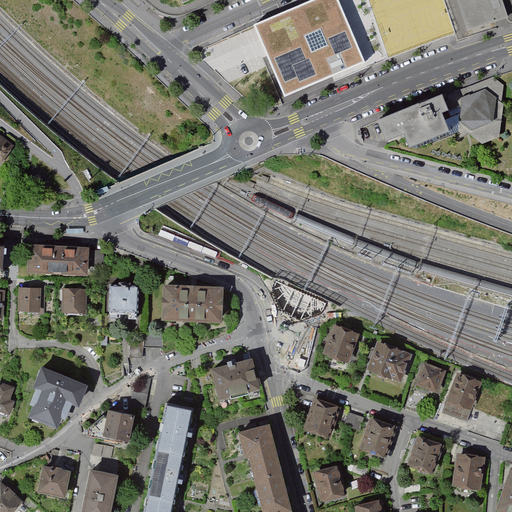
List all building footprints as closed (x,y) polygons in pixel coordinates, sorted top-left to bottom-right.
[(260,40),(285,97),(365,62),(338,0),(317,0),(254,27),(255,28),(260,40)] [(457,0),(467,31),(508,18),(502,0),(457,0)] [(381,70),(366,76),(368,81),(383,74),(381,70)] [(504,85),(493,77),(443,96),(442,94),(377,120),(386,142),(404,134),(410,147),(417,149),(457,132),(463,137),(470,134),(482,144),(499,137),(504,104),(501,102),(504,85)] [(392,101),(377,108),(378,112),(394,105),(392,101)] [(17,148),(0,135),(0,169),(1,170),(17,148)] [(89,248),(30,244),(28,269),(88,273),(88,264),(89,249),(89,248)] [(89,249),(88,264),(103,265),(104,249),(89,249)] [(193,286),(165,284),(164,318),(222,320),(224,287),(193,286)] [(138,286),(110,285),(109,310),(137,311),(138,286)] [(40,286),(35,289),(34,313),(39,315),(45,315),(46,286),(40,286)] [(35,289),(16,288),(15,312),(34,313),(35,289)] [(86,289),(64,289),(63,314),(85,314),(86,289)] [(359,330),(337,322),(326,352),(348,360),(359,330)] [(413,352),(380,339),(370,367),(402,379),(413,352)] [(259,388),(251,359),(212,369),(219,398),(230,395),(230,398),(249,393),(249,390),(259,388)] [(446,369),(427,362),(420,381),(440,388),(446,369)] [(86,387),(42,370),(35,387),(37,388),(30,405),(35,407),(32,417),(57,427),(60,418),(66,420),(73,403),(79,405),(86,387)] [(484,379),(461,370),(445,413),(468,422),(484,379)] [(148,394),(151,379),(150,378),(135,386),(129,414),(135,415),(143,417),(148,394)] [(13,388),(0,383),(0,410),(9,414),(13,402),(9,400),(13,388)] [(330,436),(342,405),(317,396),(306,427),(330,436)] [(181,457),(191,411),(167,406),(157,452),(147,498),(144,511),(168,511),(171,503),(181,457)] [(129,414),(112,411),(111,418),(105,417),(91,428),(89,437),(129,445),(135,415),(129,414)] [(368,418),(349,412),(345,425),(363,431),(368,418)] [(386,456),(397,424),(373,416),(362,448),(386,456)] [(263,511),(291,511),(292,511),(269,425),(239,433),(245,455),(249,454),(250,456),(259,492),(263,511)] [(435,472),(446,441),(424,433),(413,464),(435,472)] [(115,448),(96,444),(94,456),(113,459),(115,448)] [(487,455),(460,451),(455,484),(482,488),(487,455)] [(348,493),(340,464),(315,470),(318,485),(322,500),(348,493)] [(70,472),(43,467),(38,492),(64,497),(70,472)] [(108,511),(116,475),(92,471),(83,511),(108,511)] [(511,474),(501,505),(511,508),(511,474)] [(10,511),(21,500),(1,482),(0,482),(0,511),(10,511)] [(385,511),(382,499),(357,504),(358,511),(385,511)]
